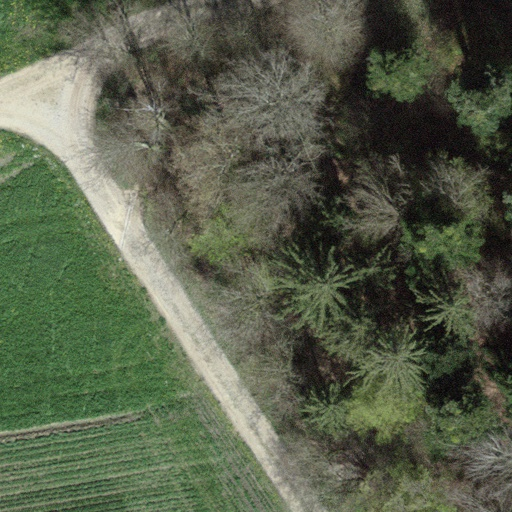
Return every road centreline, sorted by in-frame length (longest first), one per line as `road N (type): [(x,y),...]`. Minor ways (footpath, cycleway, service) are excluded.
road 1 (track): [(313,511),(35,76)]
road 2 (track): [(0,92),(220,0)]
